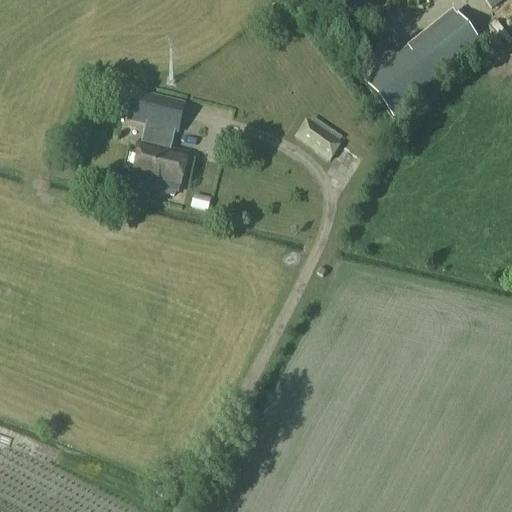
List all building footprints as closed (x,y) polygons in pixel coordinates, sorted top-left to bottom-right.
[(485,13),(499,4),(496,0),(484,0),(479,4),(485,13)] [(455,18),(366,89),(394,124),(483,54),(455,18)] [(134,93),(128,121),(147,125),(143,144),(142,144),(133,186),(153,190),(151,197),(167,200),(168,194),(177,196),(186,153),(170,150),(174,131),(177,132),(180,117),(157,112),(160,99),(134,93)] [(278,140),(290,118),(280,113),(269,135),(278,140)] [(306,122),(292,140),(332,168),(345,148),(306,122)] [(194,197),(191,210),(206,215),(210,202),(194,197)]
